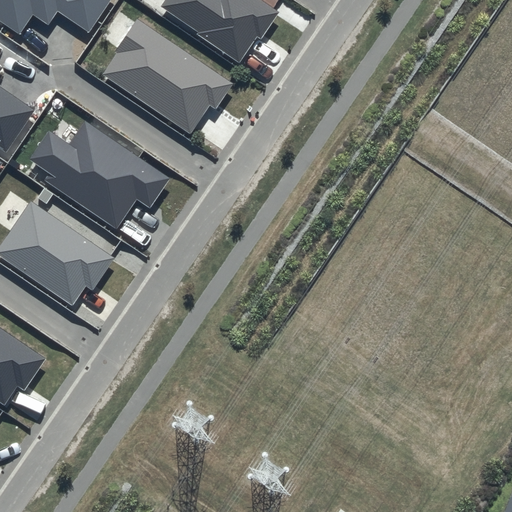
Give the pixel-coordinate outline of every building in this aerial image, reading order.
[(0,0),(0,21),(20,35),(33,16),(48,26),(58,11),(88,32),(109,0),(0,0)] [(279,12),(261,0),(165,0),(161,7),(197,31),(196,33),(239,62),(257,36),(261,39),(279,12)] [(137,19),(100,74),(190,135),(210,106),(216,110),(234,84),(137,19)] [(0,148),(6,152),(35,110),(0,86),(0,72),(3,68),(0,66),(0,148)] [(172,178),(85,119),(69,144),(50,131),(30,159),(50,172),(45,180),(117,228),(136,200),(150,209),(172,178)] [(115,258),(31,201),(0,245),(0,256),(72,305),(85,286),(92,291),(115,258)] [(46,359),(0,326),(0,402),(3,405),(17,386),(24,391),(46,359)]
